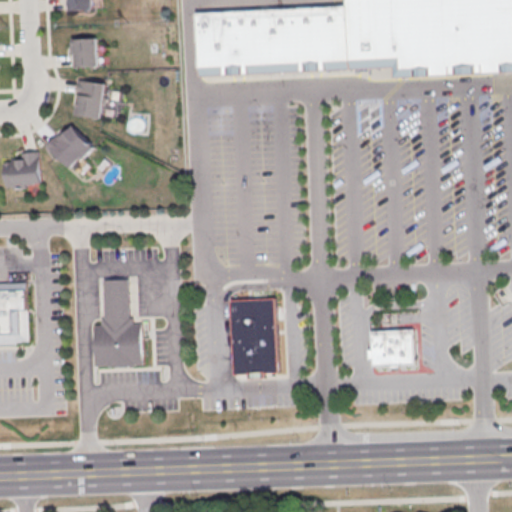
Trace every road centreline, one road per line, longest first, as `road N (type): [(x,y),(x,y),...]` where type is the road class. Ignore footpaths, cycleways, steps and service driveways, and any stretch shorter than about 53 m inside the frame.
road 1 (primary): [(331,466),(24,477)]
road 2 (primary): [(475,461),(331,466)]
road 3 (residential): [(0,110),(27,107),(37,91),(28,0)]
